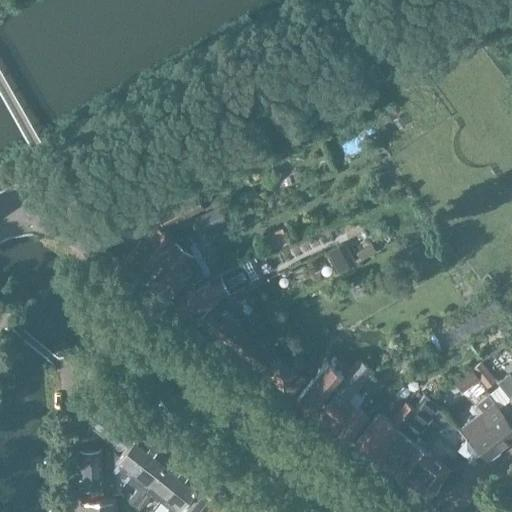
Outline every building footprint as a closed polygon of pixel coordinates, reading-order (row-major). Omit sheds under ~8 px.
[(166,227),(203,208),(203,207),(214,202),(228,195),(220,178),(154,213),(166,227)] [(201,232),(226,220),(218,205),(194,217),(201,232)] [(124,262),(143,277),(175,238),(155,222),(147,231),(148,232),(124,262)] [(162,292),(172,280),(173,281),(194,254),(189,244),(193,242),(189,234),(176,239),(175,238),(143,277),(162,292)] [(355,263),(344,241),(326,251),(338,274),(355,263)] [(194,254),(173,281),(172,280),(162,292),(172,299),(208,279),(213,277),(210,272),(205,274),(194,254)] [(251,280),(242,261),(213,277),(208,279),(172,299),(190,313),(251,280)] [(263,369),(283,385),(282,386),(296,397),(296,396),(297,397),(310,379),(296,369),(298,367),(276,350),(274,354),(231,322),(233,319),(232,314),(226,310),(222,310),(220,313),(212,306),(194,316),(262,370),(263,369)] [(333,353),(310,379),(297,397),(312,409),(332,386),(349,367),(333,353)] [(317,413),(351,439),(364,420),(368,415),(357,405),(364,397),(355,391),(374,370),(358,356),(349,367),(332,386),(336,389),(317,413)] [(493,378),(481,362),(473,368),(486,384),(493,378)] [(461,391),(467,386),(476,379),(468,369),(453,381),(461,391)] [(511,377),(509,373),(498,382),(511,400),(511,377)] [(354,442),(391,470),(414,439),(440,407),(424,394),(413,408),(404,401),(389,420),(379,412),(369,424),(364,420),(351,439),(354,442)] [(487,459),(511,438),(511,427),(487,395),(476,403),(482,411),(461,427),(487,459)] [(118,447),(132,430),(91,397),(77,414),(118,447)] [(448,438),(457,427),(442,415),(433,426),(448,438)] [(125,482),(126,480),(153,446),(137,433),(119,455),(111,449),(107,454),(106,475),(113,475),(113,471),(122,477),(121,478),(125,482)] [(415,441),(414,439),(391,470),(407,483),(426,494),(451,462),(433,447),(434,447),(420,435),(415,441)] [(95,437),(79,437),(80,495),(102,495),(101,446),(96,446),(95,437)] [(478,454),(466,439),(458,449),(471,460),(478,454)] [(131,504),(132,503),(168,458),(153,446),(126,480),(137,488),(136,490),(135,489),(126,500),(131,504)] [(153,492),(163,500),(185,472),(168,458),(132,503),(139,508),(153,492)] [(163,500),(170,505),(164,511),(180,511),(202,485),(201,485),(198,483),(199,483),(185,472),(163,500)] [(206,511),(218,498),(202,485),(180,511),(206,511)] [(81,499),(81,511),(116,511),(115,497),(81,499)] [(233,511),(234,511),(218,498),(206,511),(233,511)]
